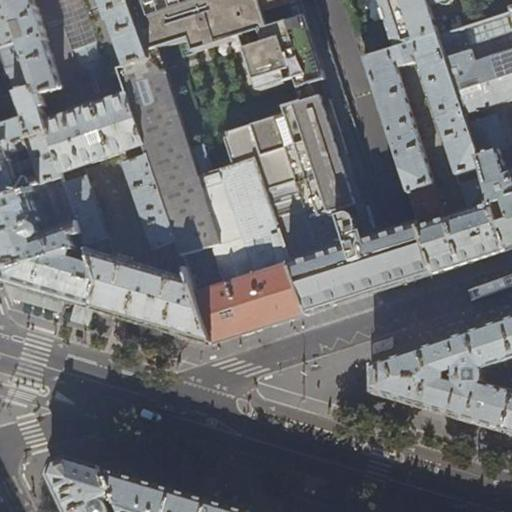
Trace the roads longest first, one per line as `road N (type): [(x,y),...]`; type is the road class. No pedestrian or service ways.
road 1 (tertiary): [(156,403),(511,277)]
road 2 (primary): [(156,403),(503,511)]
road 3 (primary): [(0,355),(156,403)]
road 4 (residential): [(0,446),(156,403)]
